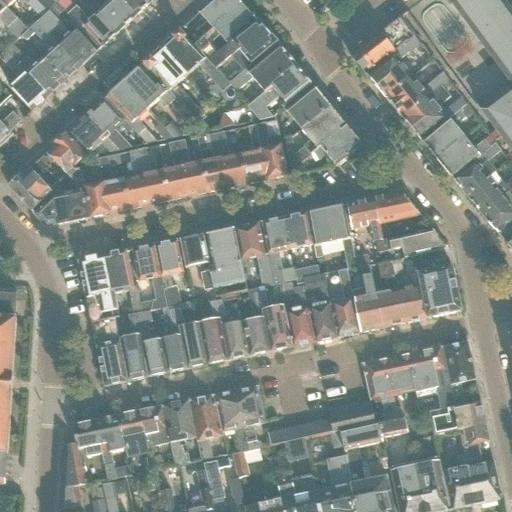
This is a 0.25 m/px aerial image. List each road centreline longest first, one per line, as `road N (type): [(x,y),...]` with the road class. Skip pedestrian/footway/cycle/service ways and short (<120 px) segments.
road 1 (residential): [(47,415),(283,371),(480,318)]
road 2 (residential): [(32,249),(191,214),(261,208),(415,169)]
road 3 (residential): [(0,175),(147,30),(194,0)]
road 4 (unclassified): [(47,415),(54,294),(32,249)]
road 5 (residential): [(480,318),(465,235),(415,169)]
road 6 (residential): [(511,473),(480,318)]
road 7 (residential): [(415,169),(321,54)]
